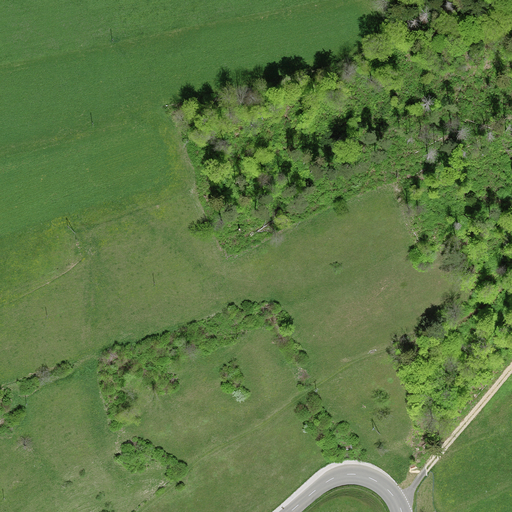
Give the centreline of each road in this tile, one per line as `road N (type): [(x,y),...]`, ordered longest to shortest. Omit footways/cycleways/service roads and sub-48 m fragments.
road 1 (track): [(399,505),(511,367)]
road 2 (tertiary): [(290,511),(347,473),(378,481),(401,511)]
